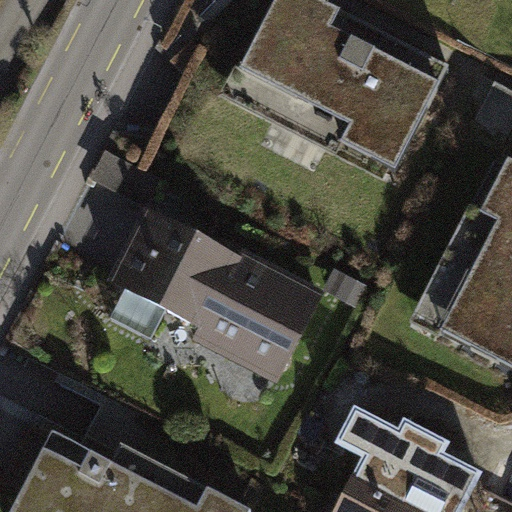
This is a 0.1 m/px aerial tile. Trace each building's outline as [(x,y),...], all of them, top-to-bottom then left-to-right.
[(439,74),(289,0),(266,0),(218,96),(386,179),(439,74)] [(511,138),(511,99),(479,83),(455,130),(504,155),(511,138)] [(164,190),(111,162),(100,184),(153,212),(164,190)] [(511,171),(500,165),(416,330),(511,378),(511,171)] [(240,266),(147,218),(110,290),(120,296),(108,319),(154,343),(165,322),(199,340),(195,348),(284,394),(331,305),(244,259),(240,266)] [(369,293),(334,275),(322,298),(357,316),(369,293)] [(342,449),(367,462),(341,511),(464,511),(482,478),(441,458),(446,447),(406,427),(400,437),(359,416),(342,449)] [(73,448),(39,431),(0,510),(0,511),(234,511),(237,507),(81,432),(73,448)]
